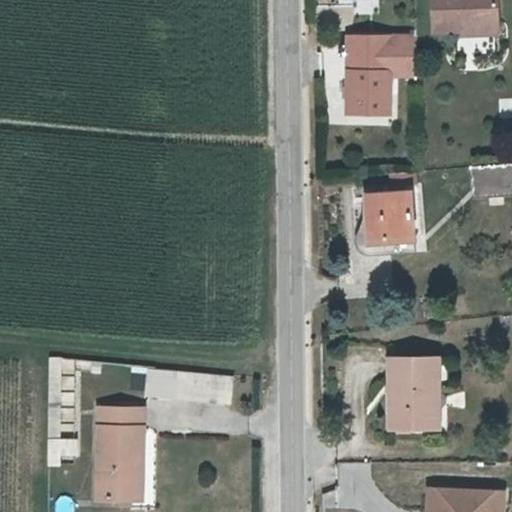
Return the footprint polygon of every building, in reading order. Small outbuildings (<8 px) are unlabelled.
[(505,0),(442,0),(443,27),(506,26),(505,0)] [(411,69),(426,69),(426,48),(425,48),(425,35),(412,35),(411,69)] [(357,86),(357,96),(362,95),(361,111),(403,113),(404,55),(382,54),(383,50),(370,50),(370,54),(363,54),(362,85),(357,86)] [(511,163),(482,166),(484,196),(511,193),(511,163)] [(378,198),(380,241),(426,238),(423,195),(378,198)] [(426,238),(380,241),(381,252),(427,251),(426,238)] [(399,425),(438,425),(437,388),(447,388),(446,355),(398,356),(399,425)] [(55,436),(69,437),(71,360),(56,359),(55,436)] [(192,375),(190,399),(237,403),(239,380),(192,375)] [(437,388),(438,425),(447,425),(447,388),(437,388)] [(100,507),(131,508),(133,467),(148,468),(151,417),(106,414),(100,507)] [(55,436),(55,453),(82,455),(83,438),(69,437),(55,436)] [(133,467),(131,508),(146,509),(148,468),(133,467)] [(500,511),(501,488),(422,485),(421,511),(500,511)]
